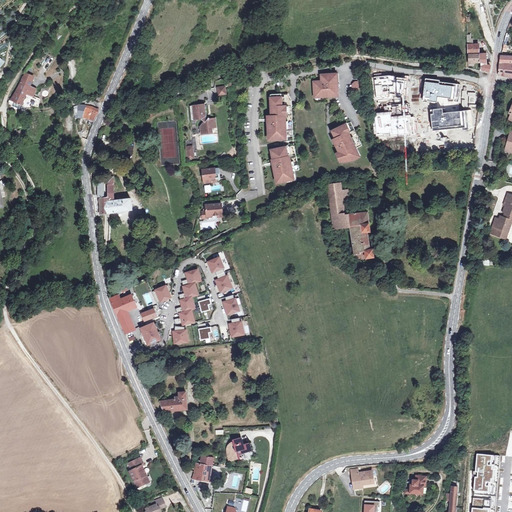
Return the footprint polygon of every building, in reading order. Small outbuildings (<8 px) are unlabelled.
[(478,44),(473,44),(467,44),(468,54),(469,54),(478,54),(478,44)] [(485,54),(479,54),(480,62),(481,62),(482,70),(489,71),(490,64),(488,63),(488,62),(486,61),(485,54)] [(511,56),(501,56),(500,56),(498,74),(511,77),(511,56)] [(25,72),(21,80),(31,85),(35,77),(25,72)] [(338,73),(322,74),(323,83),(315,83),(315,96),(321,96),(321,95),(324,95),(324,94),(327,94),(327,96),(339,95),(338,73)] [(26,94),(31,85),(21,80),(19,82),(17,90),(11,100),(20,105),(26,94)] [(37,89),(31,85),(26,94),(33,97),(37,89)] [(223,86),(216,88),(218,95),(225,94),(223,86)] [(45,103),(51,95),(45,91),(40,101),(45,103)] [(289,93),(271,93),(272,115),(270,115),(270,126),(270,138),(284,138),(284,141),(294,140),(291,102),(291,96),(289,93)] [(466,117),(467,104),(470,104),(470,97),(456,96),(454,116),(466,117)] [(87,104),(79,105),(78,107),(80,115),(94,120),(99,112),(94,107),(87,104)] [(205,122),(201,126),(202,132),(212,131),(212,127),(216,127),(215,118),(212,118),(210,117),(208,119),(206,117),(207,116),(207,113),(205,114),(204,105),(199,105),(199,104),(193,105),(195,119),(199,119),(200,118),(205,122)] [(352,121),(333,130),(337,138),(334,140),(339,149),(338,150),(339,153),(338,154),(341,161),(353,159),(361,155),(357,148),(363,145),(352,121)] [(284,147),(272,149),(273,154),(275,153),(276,158),(274,158),(276,169),(275,169),(278,181),(291,178),(291,181),(297,180),(295,170),(300,169),(294,143),(284,144),(284,147)] [(203,169),(204,183),(211,182),(212,179),(215,179),(215,175),(216,173),(219,173),(218,167),(203,169)] [(100,215),(108,214),(133,209),(131,197),(114,199),(113,173),(108,174),(108,197),(99,199),(100,215)] [(342,227),(347,227),(350,226),(348,214),(345,214),(343,197),(348,196),(348,190),(342,190),(342,184),(328,185),(330,194),(332,212),(335,229),(342,228),(342,227)] [(332,212),(330,194),(319,195),(322,213),(332,212)] [(511,217),(511,194),(511,195),(509,200),(506,199),(504,205),(506,205),(503,212),(506,213),(504,217),(501,216),(500,219),(496,227),(493,226),(490,233),(502,238),(505,231),(508,232),(511,221),(511,219),(511,217)] [(223,211),(222,203),(206,205),(207,211),(203,211),(204,218),(208,218),(208,217),(213,216),(214,214),(218,214),(219,214),(220,212),(223,211)] [(355,213),(348,214),(350,226),(354,256),(358,259),(374,257),(373,248),(370,249),(368,231),(371,231),(368,211),(357,212),(357,211),(355,211),(355,213)] [(222,258),(209,262),(213,273),(225,268),(222,258)] [(199,270),(188,273),(192,286),(185,287),(189,299),(183,301),(186,312),(180,314),(184,327),(197,323),(193,310),(196,310),(193,298),(200,296),(196,283),(202,281),(199,270)] [(229,276),(217,281),(222,293),(234,288),(229,276)] [(167,286),(156,291),(162,303),(173,298),(167,286)] [(117,315),(128,311),(137,307),(132,295),(122,299),(119,295),(110,299),(115,309),(117,315)] [(211,299),(200,302),(203,313),(211,310),(210,305),(213,304),(211,299)] [(237,299),(225,302),(229,315),(241,311),(237,299)] [(158,316),(156,312),(154,309),(142,314),(145,321),(158,316)] [(128,311),(117,315),(126,335),(138,330),(128,311)] [(243,322),(230,324),(233,337),(245,335),(243,322)] [(145,328),(151,345),(163,341),(156,324),(145,328)] [(186,328),(177,327),(177,332),(174,332),(176,345),(190,342),(189,330),(186,330),(186,328)] [(212,328),(200,330),(201,340),(211,339),(210,333),(212,333),(212,328)] [(177,400),(173,400),(163,402),(166,412),(188,409),(186,392),(181,393),(181,396),(177,396),(177,400)] [(251,451),(250,444),(244,445),(241,438),(235,440),(235,442),(231,444),(228,448),(228,451),(230,461),(239,458),(238,455),(251,451)] [(494,511),(499,454),(474,451),(470,511),(494,511)] [(202,456),(201,463),(212,465),(214,457),(202,456)] [(140,459),(129,464),(132,471),(130,473),(138,489),(145,486),(147,477),(145,472),(143,472),(141,467),(144,466),(140,459)] [(201,463),(200,463),(195,462),(194,471),(191,482),(194,483),(195,479),(209,481),(212,465),(201,463)] [(373,470),(360,471),(353,472),(354,486),(356,487),(357,488),(363,487),(363,483),(375,482),(373,470)] [(426,476),(418,475),(417,480),(415,479),(412,479),(412,484),(410,484),(410,489),(410,492),(422,493),(423,485),(425,486),(426,476)] [(455,511),(458,487),(452,487),(452,494),(448,494),(448,500),(451,501),(449,511),(455,511)] [(152,502),(154,506),(164,502),(162,498),(152,502)] [(379,501),(365,501),(364,511),(374,511),(375,511),(377,511),(378,506),(379,506),(379,501)] [(166,506),(164,502),(154,506),(146,509),(146,511),(160,511),(159,509),(166,506)]
